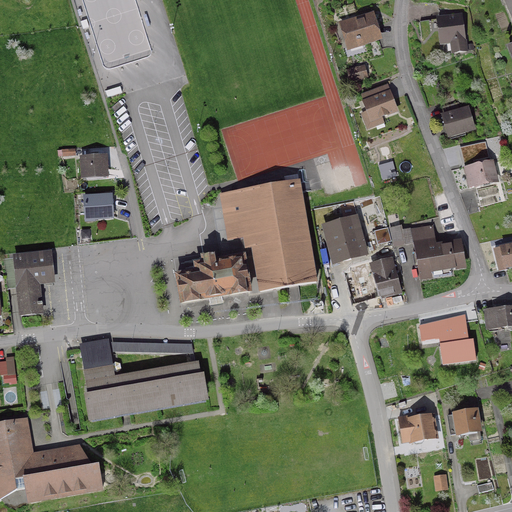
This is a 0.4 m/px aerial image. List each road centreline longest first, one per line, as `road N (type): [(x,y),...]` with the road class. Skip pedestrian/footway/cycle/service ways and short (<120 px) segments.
road 1 (residential): [(0,342),(354,321)]
road 2 (residential): [(485,292),(407,74),(402,0)]
road 3 (residential): [(354,321),(392,511)]
road 4 (residential): [(354,321),(485,292)]
